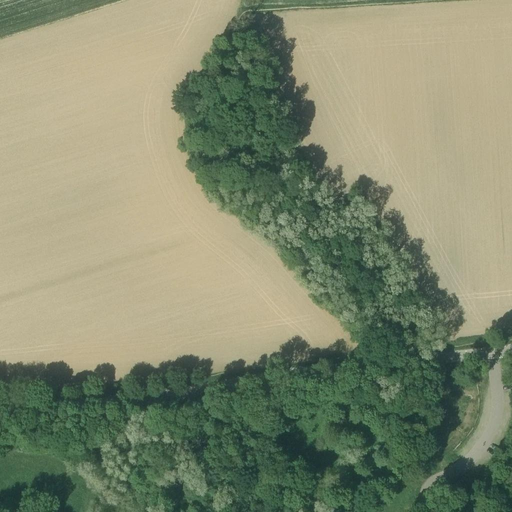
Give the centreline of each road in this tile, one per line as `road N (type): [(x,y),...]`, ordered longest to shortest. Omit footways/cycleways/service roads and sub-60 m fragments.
road 1 (unclassified): [(0,410),(492,351)]
road 2 (unclassified): [(424,511),(429,488),(469,461),(494,422),(492,351)]
